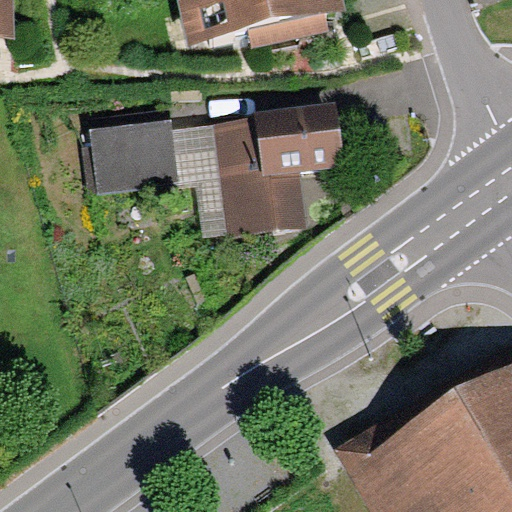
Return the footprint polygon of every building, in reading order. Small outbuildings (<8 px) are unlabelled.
[(0,0),(0,45),(13,45),(11,0),(0,0)] [(178,0),(191,55),(345,21),(340,0),(178,0)] [(95,200),(175,190),(171,160),(193,157),(189,129),(87,142),(95,200)] [(199,161),(212,247),(303,233),(295,183),(347,175),(341,140),(199,161)] [(511,511),(511,351),(335,453),(368,511),(511,511)]
